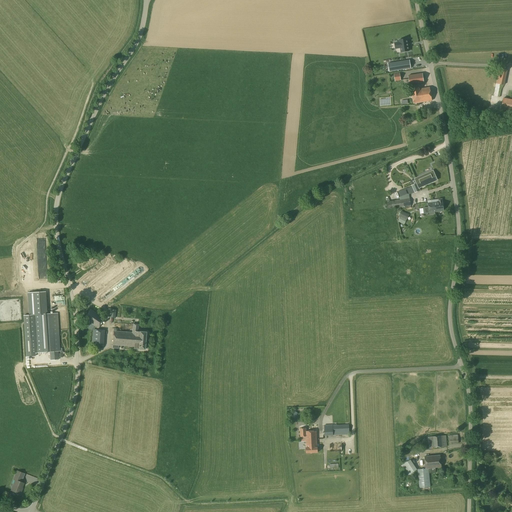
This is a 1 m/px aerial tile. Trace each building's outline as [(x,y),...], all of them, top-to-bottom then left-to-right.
[(399,43),(396,43),(396,48),(400,48),(401,52),(409,51),(407,39),(399,40),(399,43)] [(394,71),(390,71),(390,72),(411,68),(409,60),(401,62),(402,64),(393,66),(394,71)] [(507,69),(499,68),(496,84),(504,85),(507,69)] [(409,85),(424,83),(423,73),(408,75),(409,85)] [(430,87),(420,89),(419,88),(411,89),(413,102),(414,104),(422,102),(432,101),(430,87)] [(511,99),(503,97),(501,109),(511,111),(511,99)] [(419,188),(437,180),(433,171),(415,179),(416,183),(412,185),(406,187),(409,195),(415,192),(415,193),(420,191),(419,188)] [(398,190),(398,192),(395,193),(396,196),(398,197),(400,197),(407,194),(405,188),(403,188),(398,190)] [(411,206),(410,198),(394,201),(395,208),(411,206)] [(438,199),(438,202),(435,202),(436,212),(444,212),(442,202),(443,201),(442,199),(438,199)] [(428,203),(429,207),(423,208),(424,214),(429,214),(430,215),(435,214),(434,213),(436,212),(435,202),(428,203)] [(400,217),(399,222),(406,224),(410,214),(401,211),(399,216),(400,217)] [(60,352),(58,313),(47,314),(46,291),(27,293),(29,315),(23,315),(26,357),(35,356),(35,353),(50,352),(50,360),(59,360),(58,352),(60,352)] [(94,327),(98,329),(105,318),(91,309),(83,319),(86,322),(84,325),(92,330),(94,327)] [(113,331),(112,345),(112,348),(118,349),(118,346),(134,347),(134,349),(145,350),(146,332),(138,332),(139,324),(132,324),(132,332),(116,331),(116,329),(114,329),(114,331),(113,331)] [(93,329),(91,345),(103,346),(105,330),(98,329),(93,329)] [(333,436),(333,435),(349,435),(349,424),(324,426),(325,436),(333,436)] [(309,440),(317,439),(316,431),(307,431),(307,428),(300,428),(300,437),(306,437),(306,441),(309,441),(309,440)] [(428,437),(429,448),(447,446),(446,435),(428,437)] [(449,436),(450,444),(459,444),(458,435),(449,436)] [(318,452),(317,439),(309,440),(309,441),(306,441),(306,448),(306,453),(318,452)] [(330,452),(342,452),(342,443),(330,444),(330,452)] [(435,468),(441,467),(440,455),(425,457),(426,469),(417,469),(419,488),(430,487),(429,473),(431,473),(436,472),(435,470),(436,470),(435,468)] [(410,474),(416,470),(417,469),(410,459),(402,465),(409,475),(410,474)] [(15,474),(14,480),(13,481),(14,482),(11,491),(21,494),(23,488),(22,488),(24,483),(20,482),(22,477),(15,474)]
